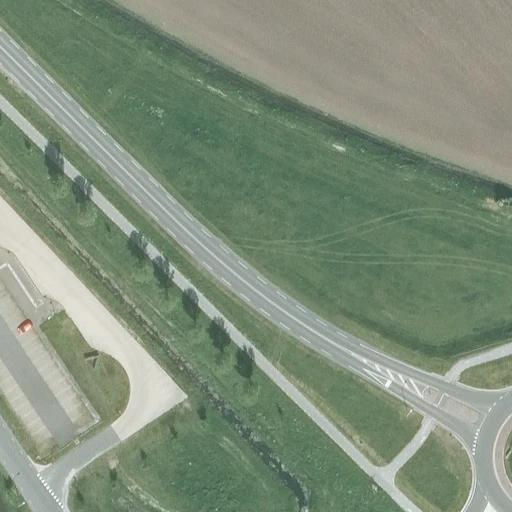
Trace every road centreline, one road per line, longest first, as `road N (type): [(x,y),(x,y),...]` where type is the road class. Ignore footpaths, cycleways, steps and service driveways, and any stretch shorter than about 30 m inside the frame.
road 1 (primary): [(188,231),(0,45)]
road 2 (primary): [(188,231),(251,289),(363,362)]
road 3 (primary): [(363,362),(381,383),(481,445)]
road 4 (primary): [(499,410),(363,362)]
